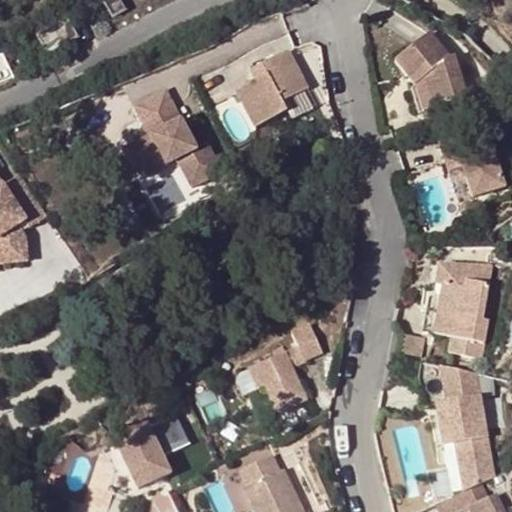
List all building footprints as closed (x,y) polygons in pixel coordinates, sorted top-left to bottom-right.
[(127,9),(121,0),(112,0),(106,4),(113,17),(127,9)] [(77,36),(66,18),(37,35),(48,53),(77,36)] [(399,63),(419,89),(428,82),(436,111),(471,101),(458,58),(453,59),(434,35),(399,63)] [(323,69),(317,49),(303,54),(309,74),(323,69)] [(289,110),(284,100),(310,88),(293,50),(267,62),(272,72),(260,77),(239,86),(257,125),(289,110)] [(260,77),(272,72),(267,62),(256,67),(260,77)] [(436,111),(428,82),(419,89),(426,114),(436,111)] [(127,150),(138,173),(166,158),(169,166),(178,161),(186,157),(201,185),(223,173),(208,144),(198,149),(183,120),(173,125),(168,116),(178,110),(169,91),(138,107),(153,136),(127,150)] [(168,116),(173,125),(183,120),(178,110),(168,116)] [(468,134),(440,143),(449,173),(451,172),(465,169),(474,200),(505,191),(490,142),(473,147),(468,134)] [(201,185),(186,157),(178,161),(193,189),(201,185)] [(169,166),(166,158),(138,173),(142,180),(169,166)] [(26,238),(18,227),(18,226),(18,220),(23,216),(26,221),(31,229),(49,217),(20,175),(4,186),(0,180),(0,257),(28,254),(26,238)] [(18,227),(26,221),(23,216),(18,220),(18,226),(18,227)] [(28,254),(0,257),(0,264),(29,262),(28,254)] [(481,316),(489,264),(437,262),(434,282),(440,283),(433,332),(451,335),(464,336),(461,352),(480,355),(486,317),(481,316)] [(433,332),(440,283),(434,282),(428,281),(420,330),(433,332)] [(282,333),(289,348),(295,360),(314,352),(301,324),(282,333)] [(461,352),(464,336),(451,335),(448,350),(461,352)] [(405,338),(402,354),(423,357),(426,341),(405,338)] [(283,366),(295,360),(289,348),(277,354),(283,366)] [(259,385),(271,411),(299,399),(283,366),(277,354),(243,370),(252,389),(259,385)] [(479,392),(452,397),(448,378),(450,366),(420,361),(416,378),(423,406),(433,404),(435,404),(444,444),(455,442),(457,441),(467,488),(470,487),(497,473),(479,392)] [(124,501),(135,495),(133,490),(166,474),(143,428),(111,444),(98,451),(108,472),(101,493),(124,501)] [(293,451),(298,459),(306,455),(301,446),(293,451)] [(300,511),(279,469),(241,488),(252,510),(252,511),(300,511)] [(493,511),(486,499),(478,502),(470,487),(467,488),(455,495),(426,509),(427,511),(493,511)]
